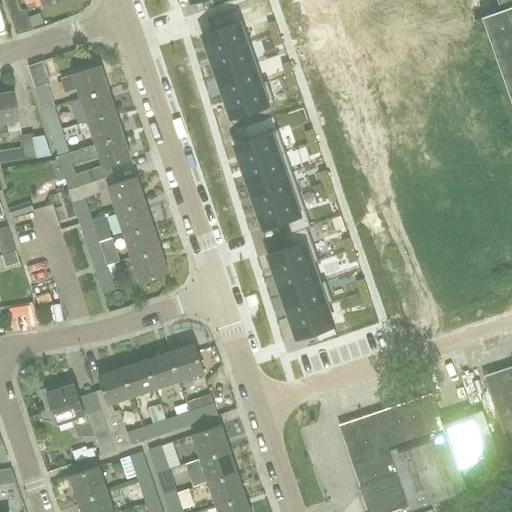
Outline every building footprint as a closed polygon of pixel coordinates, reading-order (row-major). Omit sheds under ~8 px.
[(5,0),(10,12),(21,8),(18,0),(5,0)] [(354,28),(372,22),(379,45),(382,3),(380,0),(412,0),(400,4),(397,53),(410,49),(411,50),(476,29),(477,25),(468,0),(310,0),(319,28),(331,24),(336,39),(353,33),(354,28)] [(511,0),(498,0),(502,9),(482,16),(511,98),(511,0)] [(246,19),(203,34),(210,55),(253,40),(246,19)] [(275,21),(267,23),(271,35),(279,32),(275,21)] [(282,43),(279,32),(271,35),(275,46),(282,43)] [(253,40),(210,55),(217,75),(260,61),(253,40)] [(260,61),(217,75),(224,96),(267,81),(260,61)] [(285,76),(293,73),(289,61),(281,64),(285,76)] [(80,98),(108,89),(100,66),(61,79),(65,91),(77,87),(80,98)] [(289,87),(296,84),(293,73),(285,76),(289,87)] [(267,81),(224,96),(232,117),(274,102),(267,81)] [(43,111),(55,107),(55,106),(58,105),(54,92),(51,93),(48,84),(35,88),(43,111)] [(88,121),(116,112),(108,89),(80,98),(88,121)] [(0,94),(0,133),(9,132),(7,122),(20,120),(15,92),(0,94)] [(43,111),(50,134),(63,129),(55,107),(43,111)] [(116,112),(88,121),(96,144),(124,135),(116,112)] [(63,129),(50,134),(58,156),(70,152),(63,129)] [(277,129),(235,144),(242,166),(285,151),(277,129)] [(316,141),(312,129),(304,132),(308,143),(316,141)] [(38,157),(34,135),(34,133),(21,135),(23,147),(0,150),(2,163),(38,157)] [(124,135),(96,144),(79,149),(83,161),(99,156),(103,168),(132,158),(124,135)] [(320,152),(316,141),(308,143),(312,155),(320,152)] [(249,186),(292,172),(285,151),(242,166),(249,186)] [(68,188),(93,180),(89,169),(77,173),(70,152),(58,156),(68,188)] [(322,184),(330,181),(326,170),(318,173),(322,184)] [(292,172),(249,186),(256,206),(299,191),(292,172)] [(115,211),(145,201),(137,177),(107,187),(115,211)] [(93,180),(68,188),(80,223),(92,218),(89,210),(95,208),(90,196),(97,194),(93,180)] [(322,184),(326,195),(334,193),(330,181),(322,184)] [(299,191),(256,206),(263,227),(306,213),(299,191)] [(123,234),(153,224),(145,201),(115,211),(123,234)] [(116,215),(100,218),(102,230),(117,228),(116,215)] [(92,218),(80,223),(87,246),(100,242),(92,218)] [(153,224),(123,234),(131,258),(160,248),(153,224)] [(0,246),(2,254),(16,249),(8,227),(0,229),(0,246)] [(353,249),(349,238),(341,240),(345,252),(353,249)] [(100,242),(87,246),(95,270),(108,266),(117,263),(109,239),(100,242)] [(311,239),(268,254),(275,275),(318,260),(311,239)] [(160,248),(131,258),(139,282),(168,272),(160,248)] [(7,267),(20,262),(16,249),(2,254),(7,267)] [(357,261),(353,249),(345,252),(349,263),(357,261)] [(318,260),(275,275),(282,295),(325,281),(318,260)] [(108,266),(95,270),(103,294),(115,290),(108,266)] [(359,293),(367,290),(363,279),(355,281),(359,293)] [(325,281),(282,295),(289,316),(332,301),(325,281)] [(359,293),(363,304),(371,301),(367,290),(359,293)] [(332,301),(289,316),(297,337),(340,322),(332,301)] [(168,351),(178,380),(202,372),(192,343),(168,351)] [(146,359),(156,388),(178,380),(168,351),(146,359)] [(122,367),(132,396),(156,388),(146,359),(122,367)] [(509,451),(511,449),(511,365),(484,375),(509,451)] [(108,404),(132,396),(122,367),(98,375),(108,404)] [(57,423),(84,414),(73,382),(62,386),(61,382),(40,389),(46,408),(52,406),(57,423)] [(454,443),(449,428),(445,430),(433,392),(414,398),(416,405),(412,406),(427,452),(454,443)] [(189,412),(193,424),(218,415),(211,394),(188,402),(191,411),(189,412)] [(474,420),(449,428),(454,443),(427,452),(412,406),(370,421),(390,483),(383,485),(382,482),(378,483),(376,479),(365,483),(360,485),(368,511),(387,511),(409,505),(411,509),(468,490),(460,467),(487,458),(474,420)] [(100,408),(87,412),(101,455),(115,450),(103,416),(100,408)] [(103,416),(115,450),(147,439),(143,427),(127,432),(120,410),(115,412),(103,416)] [(166,419),(171,431),(193,424),(189,412),(166,419)] [(171,431),(166,419),(143,427),(147,439),(171,431)] [(390,483),(370,421),(351,427),(358,449),(354,450),(365,483),(376,479),(378,483),(382,482),(383,485),(390,483)] [(199,458),(229,448),(221,423),(191,433),(199,458)] [(157,473),(169,469),(161,445),(149,449),(157,473)] [(229,448),(199,458),(207,481),(237,471),(229,448)] [(138,478),(150,474),(143,451),(130,455),(138,478)] [(77,499),(107,489),(99,465),(69,475),(77,499)] [(0,483),(12,482),(10,469),(0,470),(0,483)] [(169,469),(157,473),(165,497),(177,492),(169,469)] [(237,471),(207,481),(215,505),(245,494),(237,471)] [(146,502),(158,498),(150,474),(138,478),(142,491),(146,502)] [(77,499),(81,511),(114,511),(107,489),(77,499)] [(194,490),(182,492),(185,509),(197,507),(194,490)] [(183,511),(177,492),(165,497),(169,511),(183,511)] [(250,511),(245,494),(215,505),(217,511),(250,511)] [(146,503),(149,511),(163,511),(158,498),(146,502),(146,503)]
